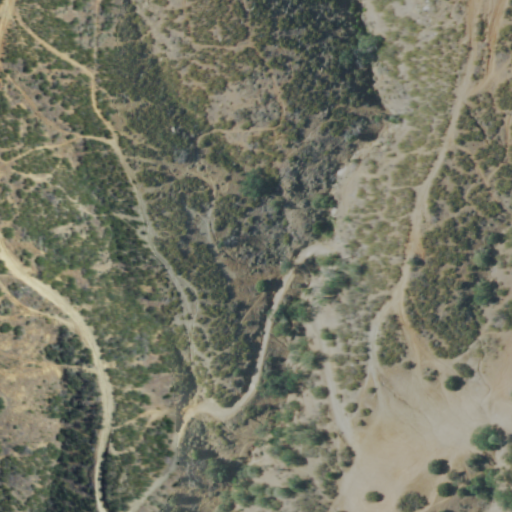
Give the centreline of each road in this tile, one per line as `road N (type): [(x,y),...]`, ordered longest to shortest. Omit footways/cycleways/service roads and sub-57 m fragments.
road 1 (track): [(511,434),(495,424),(444,452),(373,449),(334,401),(314,327),(324,281),(317,263),(295,262),(264,357),(224,410),(207,408),(130,509),(103,494),(107,399),(94,332),(31,285),(0,249),(4,0)]
road 2 (track): [(472,0),(396,279),(373,449)]
